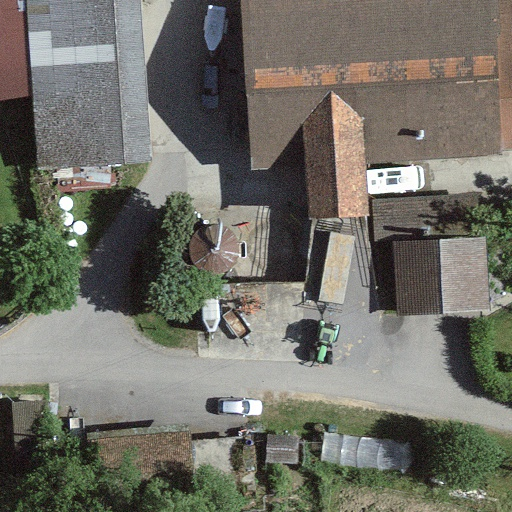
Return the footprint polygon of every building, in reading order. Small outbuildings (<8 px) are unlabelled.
[(126,0),(21,0),(26,165),(131,162),(126,0)] [(511,0),(238,0),(247,168),(511,154),(511,0)] [(373,227),(457,225),(457,187),(373,188),(373,227)] [(479,232),(386,234),(388,303),(481,301),(479,232)] [(80,485),(235,478),(232,417),(77,424),(80,485)]
